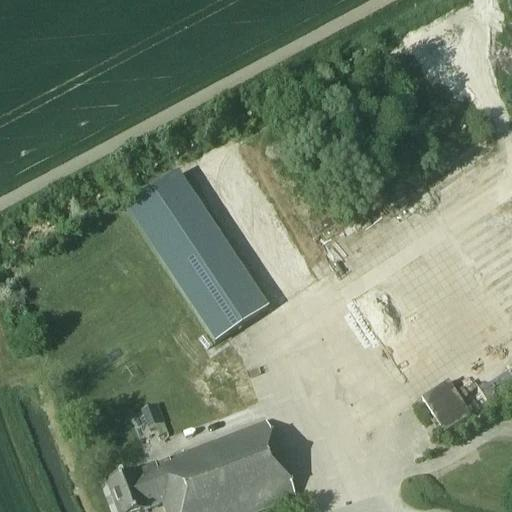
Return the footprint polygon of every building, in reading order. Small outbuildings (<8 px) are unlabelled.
[(239,134),(186,169),(275,307),(329,272),(239,134)] [(125,212),(187,305),(215,346),(267,312),(177,177),(125,212)] [(498,405),(507,400),(511,397),(511,375),(510,373),(506,375),(496,382),(494,379),(485,385),(498,405)] [(422,401),(444,436),(470,420),(448,385),(422,401)] [(498,405),(485,385),(477,390),(490,411),(498,405)] [(490,411),(476,391),(468,396),(482,416),(490,411)] [(143,412),(150,430),(167,423),(160,405),(143,412)] [(260,511),(295,499),(267,424),(133,474),(105,485),(115,511),(147,511),(148,511),(163,506),(165,511),(260,511)]
